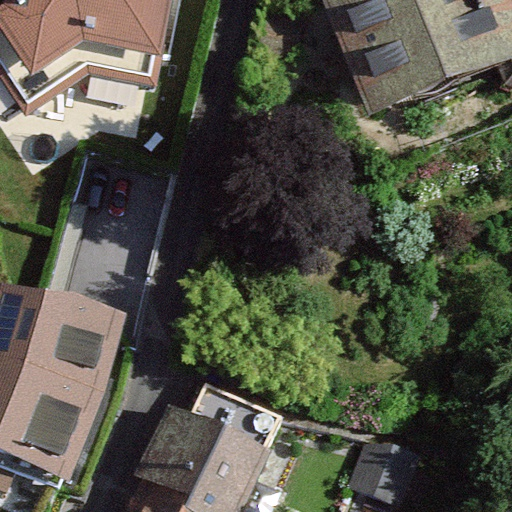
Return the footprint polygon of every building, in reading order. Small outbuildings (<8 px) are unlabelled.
[(179,0),(8,0),(5,19),(0,22),(0,84),(26,124),(91,83),(161,96),(179,0)] [(485,0),(464,0),(339,47),(382,159),(511,109),(511,29),(511,27),(498,32),(485,0)] [(274,16),(268,48),(306,55),(312,23),(274,16)] [(130,324),(0,290),(0,467),(69,495),(108,405),(130,324)] [(365,446),(352,490),(407,506),(420,462),(365,446)] [(181,449),(152,511),(245,511),(258,484),(181,449)]
